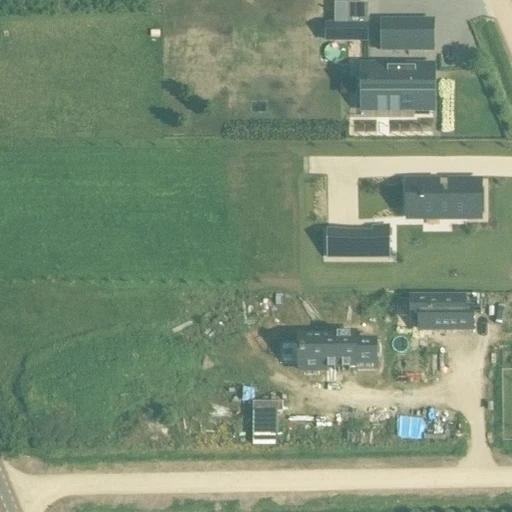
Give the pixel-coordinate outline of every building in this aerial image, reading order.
[(432,51),(432,22),(383,22),(383,51),(432,51)] [(365,41),(365,25),(337,25),(337,41),(365,41)] [(433,111),(433,67),(369,67),(369,102),(408,101),(408,111),(433,111)] [(422,184),(422,220),(480,220),(480,184),(451,184),(451,189),(437,189),(437,184),(422,184)] [(358,232),(358,259),(389,259),(389,232),(373,232),(358,232)] [(412,300),(412,320),(420,320),(420,330),(472,330),(471,310),(464,310),(464,300),(412,300)] [(300,340),(301,372),(323,372),(323,368),(328,368),(335,368),(342,368),(350,368),(355,368),(355,364),(375,364),(375,343),(355,343),(355,336),(332,335),(332,339),(300,340)]
